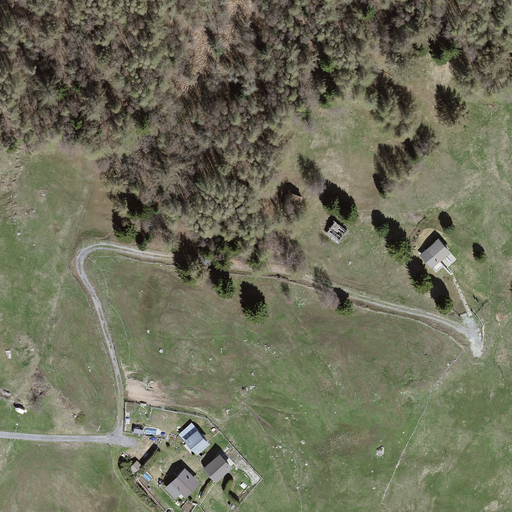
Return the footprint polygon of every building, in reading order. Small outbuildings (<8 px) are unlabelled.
[(303,199),(288,193),(283,208),(298,213),(303,199)] [(347,233),(334,223),(326,235),(338,244),(347,233)] [(450,254),(438,240),(420,256),(431,270),(450,254)] [(209,445),(197,432),(198,431),(191,423),(178,435),(185,442),(184,443),(196,456),(209,445)] [(156,437),(157,429),(144,428),(143,436),(156,437)] [(232,469),(220,455),(203,469),(215,484),(232,469)] [(185,500),(200,484),(184,469),(164,490),(175,500),(180,495),(185,500)] [(149,486),(154,481),(145,472),(140,477),(149,486)]
